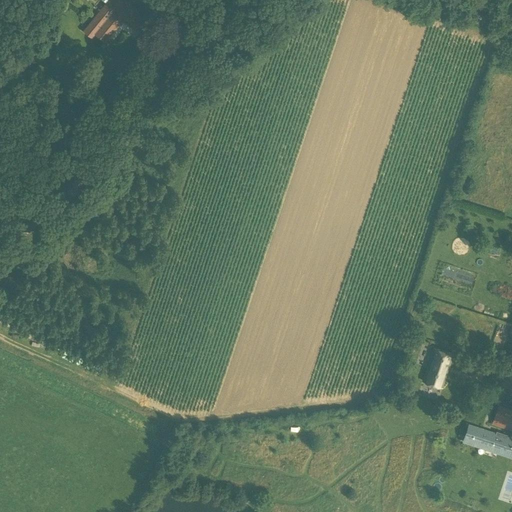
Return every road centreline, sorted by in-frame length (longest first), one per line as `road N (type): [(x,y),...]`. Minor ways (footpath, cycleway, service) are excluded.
road 1 (unclassified): [(0,250),(278,0)]
road 2 (track): [(0,333),(113,387)]
